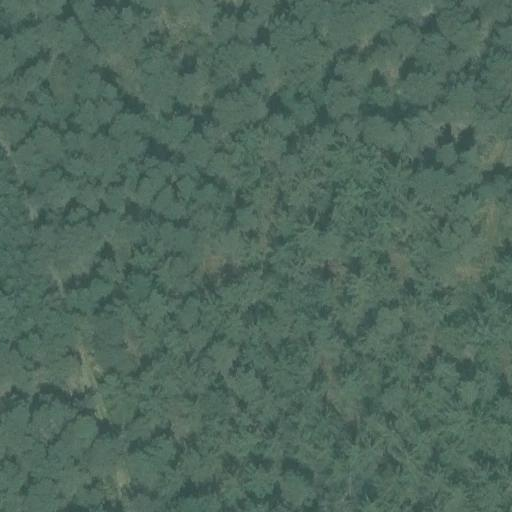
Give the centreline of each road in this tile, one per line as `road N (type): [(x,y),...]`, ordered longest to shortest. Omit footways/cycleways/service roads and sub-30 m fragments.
road 1 (track): [(131,511),(0,129)]
road 2 (track): [(511,490),(471,312),(492,231)]
road 3 (track): [(492,231),(480,38)]
road 4 (track): [(380,0),(511,50)]
